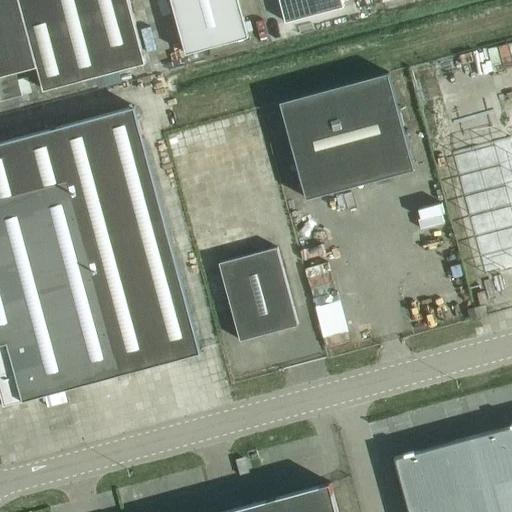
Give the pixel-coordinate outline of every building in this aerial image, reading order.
[(18,0),(0,0),(0,89),(1,89),(3,100),(13,97),(7,73),(36,65),(18,0)] [(18,0),(36,65),(37,65),(44,88),(146,60),(129,0),(18,0)] [(169,0),(184,53),(247,37),(237,0),(169,0)] [(279,0),(285,22),(343,6),(341,0),(279,0)] [(306,198),(414,169),(388,72),(280,101),(306,198)] [(0,391),(4,405),(200,351),(134,106),(0,142),(0,391)] [(511,266),(511,144),(510,138),(452,154),(485,274),(511,266)] [(377,207),(389,206),(389,184),(376,185),(377,207)] [(234,223),(258,220),(257,210),(233,213),(234,223)] [(240,239),(264,236),(262,227),(238,231),(240,239)] [(240,340),(298,324),(277,246),(219,262),(240,340)] [(329,281),(332,303),(340,302),(338,280),(329,281)] [(477,317),(486,314),(484,304),(474,307),(477,317)] [(470,318),(476,317),(473,307),(467,309),(470,318)] [(244,350),(248,368),(265,364),(261,347),(244,350)] [(408,511),(511,511),(511,424),(394,457),(408,511)] [(337,511),(335,501),(330,482),(218,511),(337,511)]
